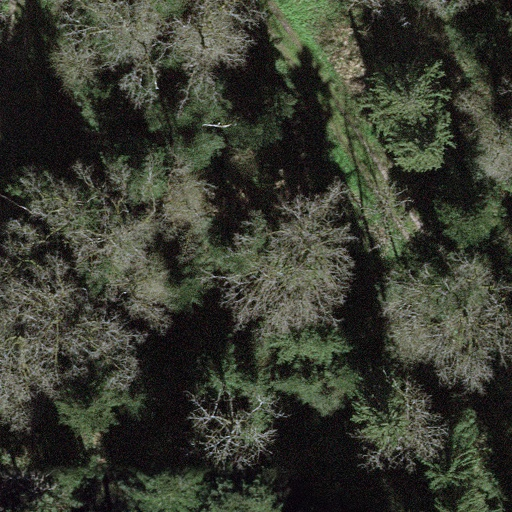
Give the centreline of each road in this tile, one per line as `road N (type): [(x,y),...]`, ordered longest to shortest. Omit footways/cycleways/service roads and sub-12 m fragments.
road 1 (track): [(259,0),(511,362)]
road 2 (track): [(0,281),(29,0)]
